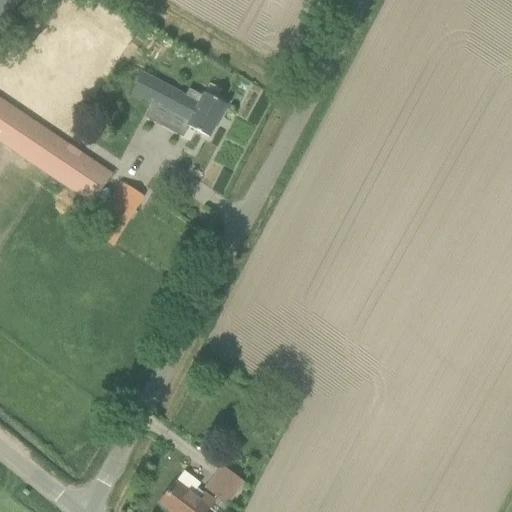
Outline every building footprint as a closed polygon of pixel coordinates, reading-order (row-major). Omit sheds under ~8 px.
[(0,0),(0,28),(22,0),(0,0)] [(225,104),(208,95),(204,93),(203,96),(190,89),(187,94),(142,71),(131,92),(189,123),(187,126),(191,128),(208,137),(225,104)] [(0,143),(89,206),(111,174),(0,103),(0,143)] [(89,232),(94,235),(111,246),(143,195),(121,181),(89,232)] [(259,406),(247,415),(262,433),(273,424),(259,406)] [(206,489),(227,504),(243,483),(221,467),(206,489)] [(175,482),(159,503),(170,511),(205,511),(213,501),(201,492),(196,488),(199,483),(183,471),(175,482)]
